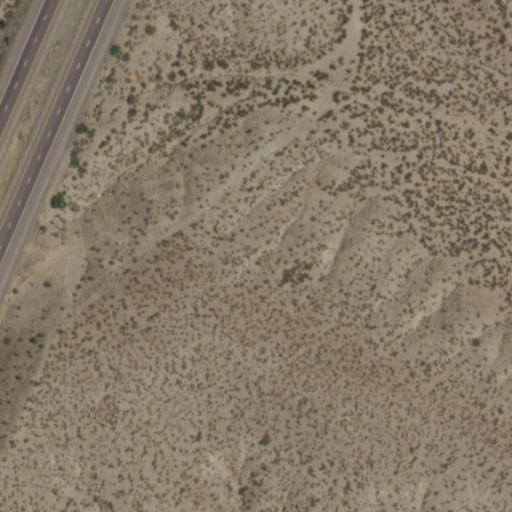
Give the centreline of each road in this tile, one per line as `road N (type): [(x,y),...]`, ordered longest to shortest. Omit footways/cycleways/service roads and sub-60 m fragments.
road 1 (motorway): [(0,247),(106,0)]
road 2 (motorway): [(52,0),(0,121)]
